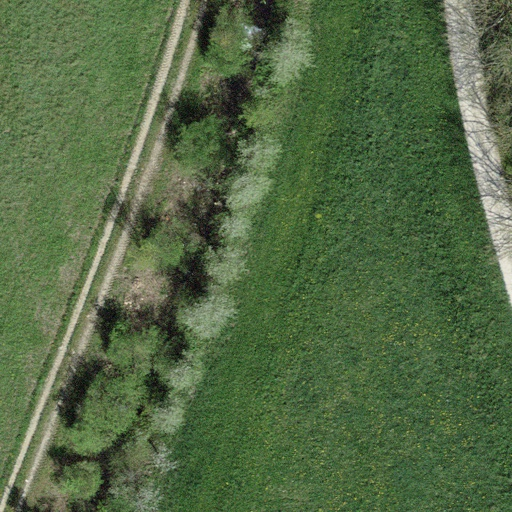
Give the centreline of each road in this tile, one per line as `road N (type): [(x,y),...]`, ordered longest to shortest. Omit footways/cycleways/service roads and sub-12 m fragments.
road 1 (track): [(192,0),(6,511)]
road 2 (track): [(511,255),(456,0)]
